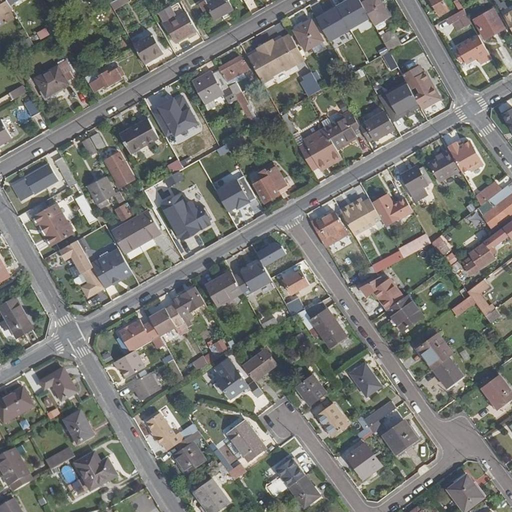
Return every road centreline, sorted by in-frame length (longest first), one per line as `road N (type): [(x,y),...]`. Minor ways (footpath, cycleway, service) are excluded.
road 1 (residential): [(0,169),(296,0)]
road 2 (residential): [(284,214),(434,425),(468,446)]
road 3 (residential): [(284,214),(75,338)]
road 4 (residential): [(471,109),(284,214)]
road 5 (residential): [(178,511),(75,338)]
road 6 (residential): [(75,338),(0,204)]
road 7 (residential): [(408,0),(471,109)]
road 8 (residential): [(363,511),(301,428),(283,419)]
